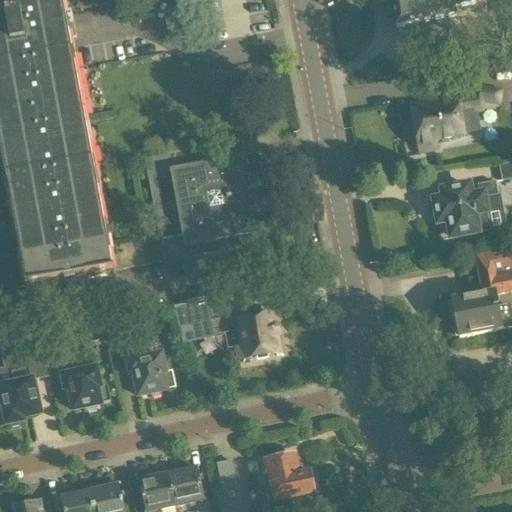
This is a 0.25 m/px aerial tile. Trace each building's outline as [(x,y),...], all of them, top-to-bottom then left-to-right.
[(61,0),(0,0),(0,145),(27,291),(113,276),(112,271),(108,246),(65,17),(61,0)] [(391,0),(397,29),(456,18),(454,10),(476,6),(475,0),(391,0)] [(487,43),(462,48),(466,70),(491,65),(491,61),(493,61),(492,54),(489,54),(487,43)] [(456,99),(411,106),(420,154),(437,151),(435,142),(464,136),(460,113),(466,112),(466,114),(482,111),(483,102),(499,105),(501,93),(476,89),(474,101),(466,103),(465,100),(456,99)] [(155,216),(140,219),(144,239),(148,265),(165,262),(161,240),(186,235),(191,258),(254,247),(246,206),(274,201),(266,159),(217,168),(213,147),(145,159),(155,216)] [(511,163),(494,168),(496,173),(499,172),(501,182),(511,179),(511,163)] [(435,206),(431,209),(433,220),(438,221),(441,241),(507,229),(501,196),(498,196),(496,183),(470,188),(469,187),(450,190),(452,199),(434,202),(435,206)] [(144,239),(132,241),(136,267),(148,265),(144,239)] [(136,267),(132,241),(120,243),(124,269),(136,267)] [(124,269),(120,243),(108,246),(112,271),(124,269)] [(486,298),(453,304),(460,339),(503,331),(503,330),(511,328),(511,327),(511,318),(510,309),(507,307),(499,309),(496,296),(511,293),(511,248),(474,256),(479,279),(482,278),(486,298)] [(206,299),(185,304),(186,306),(174,309),(179,328),(211,321),(206,299)] [(246,347),(236,349),(238,362),(276,355),(273,339),(280,338),(278,324),(270,326),(268,314),(241,319),(246,347)] [(121,322),(108,324),(112,352),(126,350),(121,322)] [(40,333),(27,336),(32,355),(44,352),(40,333)] [(140,350),(126,353),(129,364),(127,364),(130,377),(134,376),(139,398),(151,396),(153,399),(161,397),(162,393),(166,393),(165,392),(176,390),(172,373),(165,374),(161,357),(142,361),(140,350)] [(501,372),(497,365),(500,363),(496,355),(480,364),(487,379),(501,372)] [(75,364),(61,367),(64,378),(62,378),(65,391),(69,390),(73,412),(85,410),(88,413),(96,411),(97,407),(100,406),(111,403),(107,387),(100,388),(96,371),(77,375),(75,364)] [(14,385),(0,388),(0,397),(6,427),(10,426),(12,429),(20,427),(21,424),(24,423),(23,420),(41,416),(34,381),(31,381),(29,369),(11,373),(14,385)] [(270,484),(261,486),(265,504),(275,502),(314,494),(310,475),(299,477),(294,456),(266,462),(270,484)] [(231,462),(217,465),(226,509),(241,506),(231,462)] [(197,470),(167,476),(174,509),(203,503),(197,470)] [(167,476),(138,483),(144,511),(159,511),(174,509),(167,476)] [(123,511),(119,487),(90,493),(93,511),(123,511)] [(93,511),(90,493),(60,500),(62,511),(93,511)]
